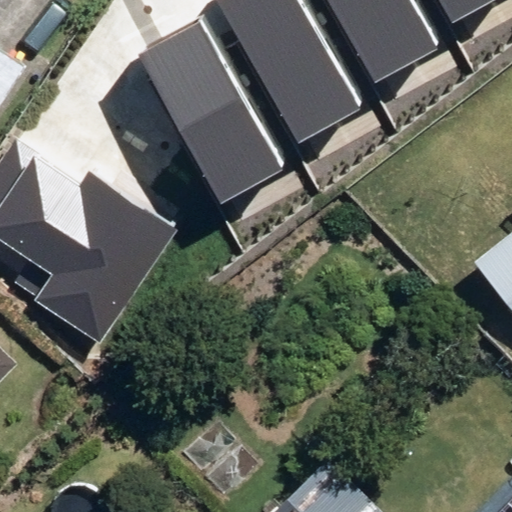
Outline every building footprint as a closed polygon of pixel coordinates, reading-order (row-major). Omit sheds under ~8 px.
[(361,111),(297,0),(216,0),(300,146),(361,111)] [(438,50),(409,0),(328,0),(377,84),(438,50)] [(495,0),(439,0),(453,24),(495,0)] [(283,172),(198,24),(137,59),(222,206),(283,172)] [(0,109),(33,60),(0,37),(0,109)] [(99,340),(174,233),(90,175),(81,188),(16,143),(0,165),(0,231),(58,272),(40,299),(99,340)] [(511,232),(488,251),(511,281),(511,232)] [(0,387),(35,351),(0,315),(0,387)] [(272,511),(398,511),(334,450),(272,511)]
